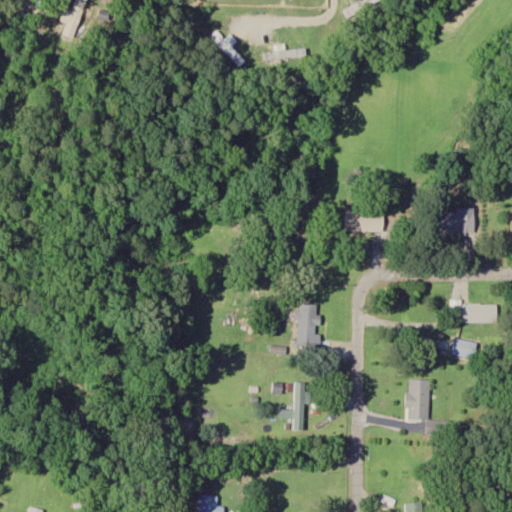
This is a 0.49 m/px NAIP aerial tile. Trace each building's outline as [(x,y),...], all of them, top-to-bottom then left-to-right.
[(68,22),(64,33),(75,37),(87,0),(76,0),(73,9),(65,6),(61,20),(68,22)] [(361,0),(342,8),(346,16),(384,0),(361,0)] [(212,36),(239,65),(245,60),(218,31),(212,36)] [(265,49),(265,58),(306,58),(306,49),(265,49)] [(384,210),(345,210),(345,231),(384,231),(384,210)] [(475,232),(475,210),(441,210),(441,232),(475,232)] [(317,303),(298,303),(298,347),(317,347),(317,303)] [(463,321),(496,321),(496,304),(463,304),(463,321)] [(473,359),(477,342),(454,338),(451,355),(473,359)] [(428,420),(430,379),(408,378),(406,418),(427,419),(426,433),(446,434),(447,421),(428,420)] [(295,431),(304,431),(304,404),(311,404),(311,391),(305,391),(305,382),(295,381),(295,431)] [(198,511),(223,511),(224,507),(217,506),(218,496),(200,494),(198,511)] [(404,504),(404,511),(423,511),(422,503),(404,504)]
